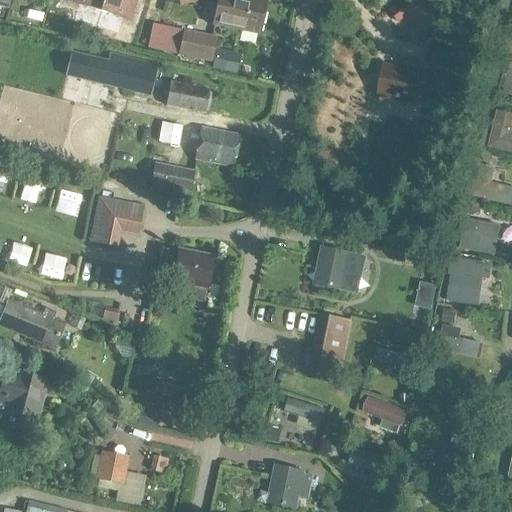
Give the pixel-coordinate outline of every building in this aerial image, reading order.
[(0,0),(0,20),(7,23),(15,0),(0,0)] [(71,0),(70,3),(100,13),(104,0),(71,0)] [(137,0),(104,0),(100,13),(130,22),(137,0)] [(217,0),(212,26),(258,35),(265,4),(246,0),(217,0)] [(423,0),(407,0),(391,12),(400,24),(426,4),(423,0)] [(431,0),(430,0),(428,8),(448,15),(450,6),(431,0)] [(204,3),(176,8),(178,20),(206,16),(204,3)] [(30,16),(28,31),(40,32),(42,18),(30,16)] [(182,54),(182,55),(210,61),(213,50),(215,39),(186,33),(182,54)] [(143,63),(174,66),(177,42),(146,38),(143,63)] [(430,46),(427,62),(452,68),(455,52),(430,46)] [(217,49),(213,69),(237,74),(241,54),(217,49)] [(498,66),(497,70),(505,73),(506,69),(508,60),(509,59),(501,56),(498,66)] [(505,73),(499,93),(511,96),(511,61),(508,60),(506,69),(505,73)] [(127,67),(123,86),(150,93),(155,73),(127,67)] [(383,67),(377,96),(415,103),(421,75),(383,67)] [(181,84),(170,82),(165,107),(203,115),(209,90),(181,84)] [(511,134),(511,113),(496,110),(488,148),(511,153),(511,135),(511,136),(511,134)] [(192,127),(189,139),(199,141),(195,160),(232,167),(238,137),(201,130),(201,129),(200,128),(192,127)] [(478,150),(476,160),(490,164),(492,153),(478,150)] [(155,164),(151,187),(190,194),(194,171),(155,164)] [(470,193),(511,204),(511,188),(490,183),(494,168),(478,164),(470,193)] [(99,198),(93,226),(121,232),(137,236),(141,216),(143,207),(119,202),(99,198)] [(465,201),(463,211),(478,215),(481,204),(465,201)] [(465,219),(459,249),(493,256),(499,226),(465,219)] [(161,247),(154,279),(172,282),(174,283),(172,291),(174,295),(185,297),(189,295),(191,287),(205,290),(208,290),(208,289),(214,262),(214,259),(161,247)] [(323,249),(318,273),(322,274),(319,285),(357,293),(360,276),(355,275),(358,260),(350,258),(350,255),(323,249)] [(452,273),(448,301),(476,305),(480,277),(452,273)] [(432,311),(437,287),(420,283),(415,308),(432,311)] [(0,319),(0,326),(56,349),(65,326),(53,321),(55,314),(45,310),(42,317),(7,302),(0,319)] [(103,319),(116,322),(118,311),(106,308),(103,319)] [(444,310),(442,323),(455,325),(457,312),(444,310)] [(323,316),(322,318),(310,378),(340,385),(353,322),(323,316)] [(440,335),(437,351),(480,360),(483,344),(458,339),(460,330),(443,326),(440,335)] [(378,349),(375,362),(387,365),(386,369),(396,372),(397,367),(413,371),(416,358),(378,349)] [(435,359),(431,372),(445,376),(448,363),(435,359)] [(71,377),(89,388),(95,379),(77,368),(71,377)] [(0,389),(0,426),(30,435),(34,419),(44,381),(14,372),(11,384),(2,381),(0,389)] [(178,388),(162,384),(160,395),(175,398),(178,388)] [(402,428),(408,414),(369,399),(364,413),(383,421),(381,428),(397,434),(400,427),(402,428)] [(511,404),(500,401),(496,416),(509,420),(511,410),(511,404)] [(140,411),(138,424),(157,428),(160,415),(140,411)] [(427,463),(425,473),(444,478),(444,479),(467,484),(476,448),(453,443),(449,458),(444,457),(442,466),(427,463)] [(390,459),(353,450),(349,465),(366,469),(364,476),(371,477),(372,471),(386,474),(390,459)] [(124,486),(127,472),(130,458),(100,452),(94,480),(124,486)] [(154,457),(150,471),(165,475),(169,461),(154,457)] [(408,459),(405,468),(417,472),(420,464),(408,459)] [(302,474),(274,468),(269,492),(273,493),(270,504),(294,510),(296,498),(305,500),(310,479),(301,477),(302,474)] [(480,479),(476,489),(488,493),(491,482),(480,479)]
